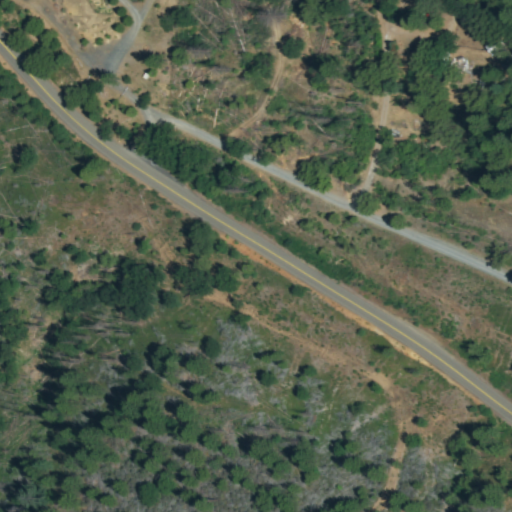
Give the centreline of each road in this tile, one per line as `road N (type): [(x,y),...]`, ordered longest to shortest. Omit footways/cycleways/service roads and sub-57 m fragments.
road 1 (secondary): [(511,416),(116,154),(52,104),(0,40)]
road 2 (residential): [(511,283),(120,97),(35,0)]
